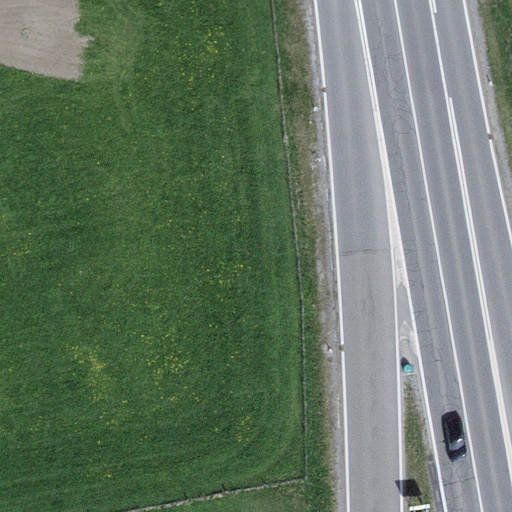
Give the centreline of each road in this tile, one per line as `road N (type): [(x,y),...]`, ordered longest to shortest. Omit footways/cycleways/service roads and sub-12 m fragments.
road 1 (trunk): [(394,0),(482,511)]
road 2 (trunk): [(358,0),(375,511)]
road 3 (trunk): [(511,382),(406,0)]
